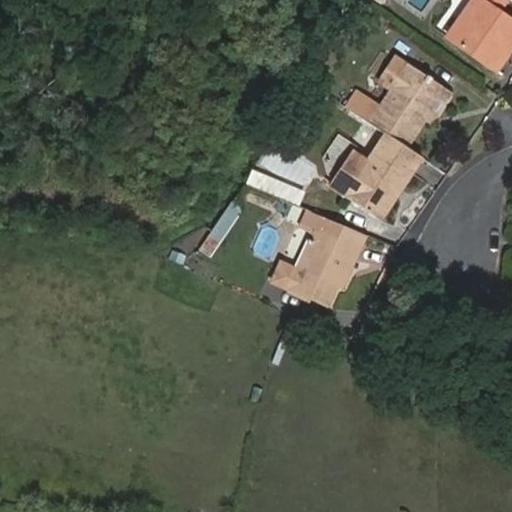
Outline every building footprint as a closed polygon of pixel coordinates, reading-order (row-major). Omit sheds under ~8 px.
[(465,0),(445,31),(482,57),(493,41),(502,47),(511,32),(511,19),(492,5),(495,0),(465,0)] [(493,41),(482,57),(491,63),(502,47),(493,41)] [(402,140),(419,115),(432,95),(399,73),(388,66),(372,90),(383,97),(371,113),(369,118),(402,140)] [(432,95),(419,115),(427,120),(441,100),(432,95)] [(348,98),(344,104),(356,112),(360,106),(348,98)] [(360,106),(356,112),(367,119),(369,118),(371,113),(360,106)] [(418,153),(381,129),(338,194),(369,215),(390,184),(395,187),(418,153)] [(251,171),(245,185),(297,205),(303,192),(251,171)] [(374,218),(395,187),(390,184),(369,215),(374,218)] [(218,204),(214,210),(219,214),(223,208),(218,204)] [(318,212),(301,206),(294,222),(307,227),(291,265),(275,258),(266,279),(282,286),(320,304),(331,281),(328,279),(340,252),(348,256),(354,242),(360,229),(318,212)] [(214,210),(200,230),(206,234),(219,214),(214,210)] [(335,283),(348,256),(340,252),(328,279),(331,281),(335,283)]
